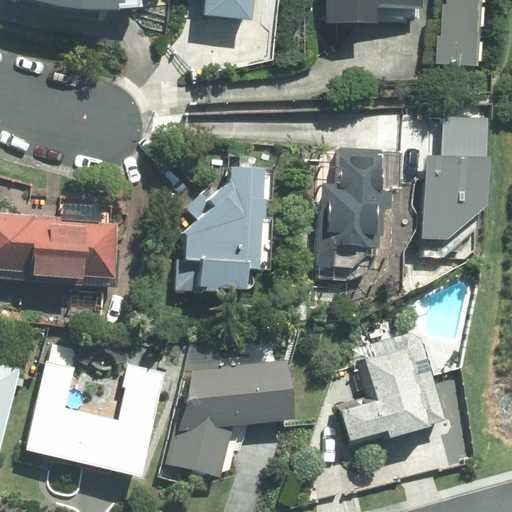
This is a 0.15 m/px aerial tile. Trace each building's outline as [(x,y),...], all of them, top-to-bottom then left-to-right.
[(21,0),(46,7),(73,10),(104,11),(136,9),(134,0),(21,0)] [(189,0),(188,16),(245,22),(247,0),(189,0)] [(320,0),(321,25),(365,25),(365,10),(416,10),(415,0),(320,0)] [(432,38),(430,65),(471,67),(475,0),(440,0),(440,7),(436,7),(434,38),(432,38)] [(478,120),(441,119),(440,158),(425,158),(421,252),(461,254),(472,245),(478,120)] [(397,155),(334,153),(333,186),(317,185),(313,279),(351,280),(362,275),(367,269),(369,264),(370,258),(371,249),(372,238),(376,238),(376,207),(383,208),(385,188),(394,189),(395,181),(398,177),(399,171),(396,160),(397,155)] [(263,273),(269,172),(225,170),(224,183),(204,202),(200,197),(186,209),(197,221),(179,238),(176,288),(239,292),(240,272),(263,273)] [(0,278),(109,286),(113,225),(59,221),(60,218),(0,213),(0,278)] [(75,350),(47,344),(21,451),(135,478),(160,374),(128,367),(115,423),(61,410),(75,350)] [(334,407),(345,449),(437,424),(415,347),(359,363),(369,397),(334,407)] [(280,364),(189,372),(164,465),(217,479),(232,423),(285,418),(280,364)] [(0,426),(15,370),(0,366),(0,426)]
